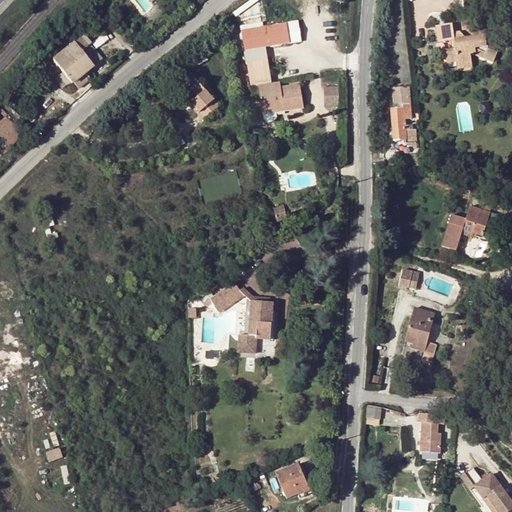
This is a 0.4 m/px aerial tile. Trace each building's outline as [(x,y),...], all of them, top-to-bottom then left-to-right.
[(131,22),(124,14),(112,24),(119,33),(131,22)] [(265,48),(301,42),(298,21),(242,30),(251,88),(259,86),(271,84),(265,48)] [(452,24),(436,27),(438,42),(454,40),(455,49),(446,50),(448,64),(458,63),(458,65),(472,62),(471,55),(476,55),(476,56),(493,64),(502,44),(491,40),(490,44),(486,43),(484,32),(472,34),(472,37),(465,38),(460,32),(454,33),(452,24)] [(79,38),(45,65),(49,71),(56,65),(62,73),(58,77),(66,86),(69,86),(72,83),(77,89),(89,79),(84,73),(100,60),(89,46),(88,46),(90,44),(85,37),(81,40),(79,38)] [(49,72),(40,63),(34,69),(42,78),(49,72)] [(186,89),(182,93),(192,104),(206,119),(220,107),(215,101),(202,88),(191,75),(185,80),(190,85),(186,89)] [(34,83),(28,77),(7,101),(12,107),(34,83)] [(181,84),(186,89),(190,85),(185,80),(181,84)] [(259,86),(264,115),(265,119),(270,123),(275,122),(278,117),(277,113),(304,109),(300,85),(281,88),(280,83),(279,83),(271,84),(259,86)] [(207,84),(202,88),(215,101),(219,98),(207,84)] [(339,106),(338,86),(323,87),(324,107),(339,106)] [(391,88),(393,109),(391,109),(393,129),(394,142),(405,141),(405,144),(417,143),(416,130),(413,130),(410,130),(409,126),(406,126),(405,117),(412,117),(410,87),(391,88)] [(189,107),(192,104),(182,93),(179,95),(189,107)] [(21,135),(7,122),(0,129),(0,137),(10,146),(21,135)] [(384,129),(385,142),(394,142),(393,129),(384,129)] [(399,157),(398,149),(384,150),(385,158),(399,157)] [(452,216),(442,248),(457,253),(462,236),(463,230),(477,234),(477,235),(483,237),(492,208),(483,205),(481,210),(471,207),(466,220),(452,216)] [(287,218),(283,206),(273,209),(277,222),(287,218)] [(477,235),(477,234),(463,230),(462,236),(475,240),(477,235)] [(402,269),(399,286),(409,288),(412,272),(402,269)] [(412,272),(409,288),(415,289),(419,273),(412,272)] [(241,292),(242,291),(237,284),(212,301),(221,315),(247,297),(241,292)] [(247,297),(252,302),(272,304),(273,299),(257,298),(255,297),(246,289),(242,291),(241,292),(247,297)] [(256,354),(257,341),(258,333),(271,334),(273,313),(273,304),(272,304),(252,302),(250,335),(242,335),(241,352),(248,353),(256,354)] [(406,342),(413,344),(418,346),(417,350),(425,353),(428,341),(435,314),(415,308),(412,318),(406,342)] [(486,322),(494,313),(488,308),(480,317),(486,322)] [(271,342),(271,334),(258,333),(257,341),(271,342)] [(437,343),(428,341),(425,353),(424,358),(432,360),(437,343)] [(367,406),(366,419),(381,421),(382,409),(367,406)] [(439,423),(438,424),(444,424),(444,415),(419,415),(419,423),(421,423),(439,423)] [(421,423),(421,442),(441,442),(441,435),(438,435),(438,424),(439,423),(421,423)] [(441,442),(421,442),(420,446),(420,453),(441,454),(441,442)] [(60,448),(45,453),(48,463),(63,459),(60,448)] [(299,464),(276,474),(287,499),(298,494),(310,490),(299,464)] [(508,511),(511,509),(511,503),(491,474),(481,481),(472,468),(459,477),(469,491),(473,488),(482,500),(486,497),(497,511),(508,511)] [(246,488),(249,494),(258,490),(256,484),(246,488)] [(313,488),(310,490),(298,494),(300,499),(315,493),(313,488)] [(443,505),(444,495),(437,495),(436,504),(443,505)]
